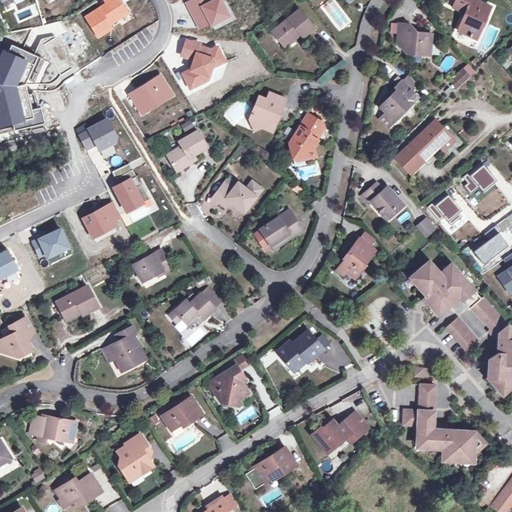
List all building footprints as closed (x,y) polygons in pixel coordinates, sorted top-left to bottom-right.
[(456,0),(454,6),(466,12),(458,31),(476,39),(490,7),(474,0),(456,0)] [(314,28),(299,9),(272,31),(284,46),(299,33),(301,35),(303,37),(314,28)] [(398,23),(398,32),(406,24),(398,23)] [(429,54),(430,34),(416,33),(408,24),(406,24),(398,32),(397,41),(405,50),(419,50),(419,54),(429,54)] [(285,48),(301,35),(299,33),(284,46),(285,48)] [(476,67),(480,63),(475,58),(471,62),(476,67)] [(455,76),(462,83),(469,76),(463,69),(455,76)] [(450,80),(457,88),(462,83),(455,76),(450,80)] [(394,120),(417,97),(401,81),(395,87),(397,89),(381,106),(386,112),(394,120)] [(269,92),(266,99),(282,106),(285,99),(269,92)] [(266,99),(259,96),(249,118),(255,130),(262,127),(266,125),(267,122),(274,125),(282,106),(266,99)] [(388,126),(394,120),(386,112),(380,118),(388,126)] [(320,122),(307,113),(291,140),(292,145),(290,148),(293,158),(302,155),(306,158),(313,155),(312,148),(317,140),(316,139),(313,138),(316,134),(313,132),(318,124),(320,122)] [(189,118),(182,123),(185,128),(193,124),(189,118)] [(434,120),(396,158),(410,173),(439,145),(449,135),(434,120)] [(272,131),(274,125),(267,122),(266,125),(262,127),(272,131)] [(323,128),(318,124),(313,132),(316,134),(313,138),(316,139),(323,128)] [(207,147),(197,130),(178,142),(181,146),(166,154),(177,171),(188,164),(186,160),(194,155),(207,147)] [(453,140),(449,135),(439,145),(443,150),(453,140)] [(197,159),(194,155),(186,160),(188,164),(197,159)] [(493,176),(481,162),(462,177),(467,183),(463,186),(470,194),(478,187),(484,194),(495,184),(494,182),(490,178),(493,176)] [(252,181),(246,189),(256,197),(262,189),(252,181)] [(224,183),(213,197),(225,207),(230,201),(244,212),(256,197),(246,189),(238,183),(232,189),(224,183)] [(376,183),(362,195),(369,203),(371,201),(382,214),(385,212),(389,217),(403,205),(387,187),(383,190),(376,183)] [(457,206),(445,192),(426,207),(438,222),(443,217),(450,226),(461,216),(458,213),(454,208),(457,206)] [(293,217),(289,211),(260,229),(271,244),(272,243),(289,233),(291,237),(302,230),(294,216),(293,217)] [(425,219),(417,226),(426,236),(434,230),(425,219)] [(275,247),(291,237),(289,233),(272,243),(275,247)] [(364,233),(359,239),(368,246),(373,240),(364,233)] [(359,239),(358,238),(348,251),(349,252),(339,266),(345,272),(354,279),(365,264),(364,263),(374,250),(368,246),(359,239)] [(161,249),(133,264),(142,281),(150,277),(163,270),(165,273),(172,269),(161,249)] [(429,261),(410,277),(425,295),(423,297),(434,310),(437,308),(441,312),(460,296),(470,308),(472,306),(491,329),(500,340),(498,342),(497,360),(497,362),(494,365),(493,364),(488,368),(488,378),(500,391),(504,388),(507,391),(511,385),(511,328),(484,296),(482,298),(452,263),(440,273),(429,261)] [(343,275),(345,272),(339,266),(336,270),(343,275)] [(151,280),(165,273),(163,270),(150,277),(151,280)] [(87,285),(56,302),(64,317),(79,309),(81,314),(82,315),(98,306),(87,285)] [(206,287),(201,292),(215,308),(221,303),(206,287)] [(215,308),(201,292),(189,303),(186,299),(173,310),(180,318),(188,326),(196,319),(200,315),(202,317),(203,319),(215,308)] [(67,322),(81,314),(79,309),(64,317),(67,322)] [(180,318),(173,310),(168,315),(176,323),(180,318)] [(34,333),(26,317),(9,326),(13,334),(0,341),(4,349),(7,353),(17,356),(32,348),(26,337),(34,333)] [(478,341),(458,317),(446,327),(466,351),(478,341)] [(134,332),(131,327),(117,335),(121,342),(117,344),(116,342),(109,346),(115,359),(121,369),(143,357),(132,334),(134,332)] [(488,331),(498,342),(500,340),(491,329),(488,331)] [(290,341),(277,351),(291,368),(304,358),(307,361),(307,362),(323,348),(321,346),(316,341),(308,330),(292,343),(290,341)] [(322,336),(316,341),(321,346),(326,341),(322,336)] [(109,362),(115,359),(109,346),(103,350),(109,362)] [(236,363),(239,368),(249,361),(243,352),(225,364),(228,368),(236,363)] [(294,372),(307,361),(304,358),(291,368),(294,372)] [(489,360),(488,368),(493,364),(494,365),(497,362),(497,360),(489,360)] [(239,368),(236,363),(228,368),(210,379),(212,383),(216,388),(213,390),(220,401),(234,404),(236,395),(241,396),(249,391),(242,380),(246,377),(239,368)] [(427,368),(414,368),(414,376),(427,377),(427,368)] [(435,385),(420,384),(419,407),(434,408),(435,385)] [(190,395),(161,414),(170,429),(186,418),(189,422),(202,413),(190,395)] [(419,411),(404,410),(404,425),(421,426),(421,440),(426,446),(426,448),(444,449),(444,458),(447,461),(462,462),(463,459),(468,460),(473,455),(481,447),(482,440),(474,431),(453,430),(453,424),(450,424),(450,425),(450,426),(448,426),(448,430),(433,430),(433,425),(434,412),(419,411)] [(354,411),(348,416),(361,432),(367,428),(354,411)] [(311,433),(326,452),(345,436),(349,432),(354,438),(361,432),(348,416),(336,425),(331,420),(320,429),(319,427),(311,433)] [(72,442),(76,422),(65,420),(65,421),(42,417),(42,418),(33,417),(31,431),(39,432),(38,436),(38,441),(45,443),(47,437),(72,442)] [(148,445),(139,432),(124,442),(125,444),(116,450),(123,460),(118,464),(126,476),(131,473),(137,475),(153,464),(146,453),(148,445)] [(354,438),(349,432),(345,436),(349,442),(354,438)] [(0,462),(2,461),(10,457),(0,441),(0,462)] [(284,445),(252,466),(263,482),(280,470),(283,474),(298,464),(284,445)] [(39,468),(30,474),(36,483),(45,477),(39,468)] [(74,476),(55,488),(61,498),(64,496),(68,503),(76,498),(81,494),(85,500),(101,490),(90,472),(76,480),(74,476)] [(511,477),(491,504),(501,511),(503,511),(511,501),(511,477)] [(80,504),(85,500),(81,494),(76,498),(80,504)] [(230,508),(221,495),(210,502),(212,506),(209,508),(202,511),(231,511),(229,509),(230,508)] [(63,506),(68,503),(64,496),(61,498),(58,499),(63,506)]
